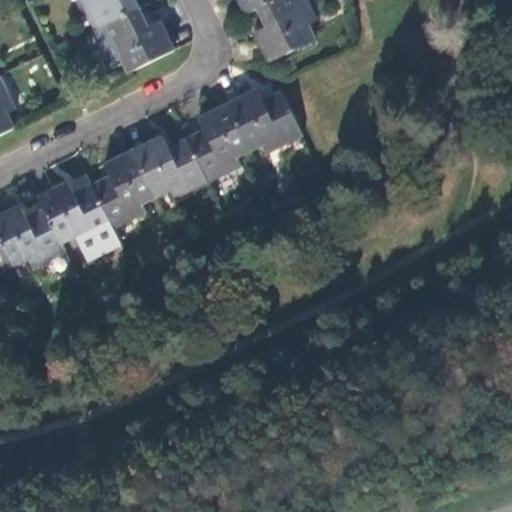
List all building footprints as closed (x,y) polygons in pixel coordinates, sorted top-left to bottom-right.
[(76,0),(90,26),(134,5),(131,0),(76,0)] [(233,0),(238,11),(250,6),(261,0),(233,0)] [(312,19),(303,0),(261,0),(250,6),(259,26),(248,31),(263,61),(311,39),(303,23),(312,19)] [(114,55),(122,69),(170,47),(155,16),(143,22),(134,5),(90,26),(106,60),(114,55)] [(0,127),(7,124),(0,111),(9,107),(8,106),(13,103),(0,75),(0,127)] [(259,150),(292,134),(271,89),(254,97),(247,85),(217,100),(240,149),(255,142),(259,150)] [(177,134),(198,179),(232,163),(228,155),(240,149),(217,100),(191,113),(197,124),(177,134)] [(125,145),(149,194),(166,186),(169,192),(198,179),(177,134),(160,142),(154,130),(125,145)] [(83,180),(105,225),(139,210),(135,200),(149,194),(125,145),(96,159),(102,171),(83,180)] [(73,240),(105,225),(83,180),(66,189),(61,178),(32,191),(37,203),(55,240),(70,233),(73,240)] [(0,247),(7,262),(21,255),(25,264),(59,247),(55,240),(37,203),(20,211),(14,199),(0,206),(0,247)]
